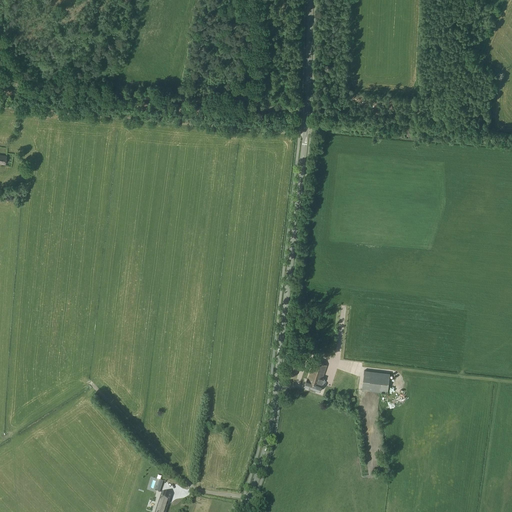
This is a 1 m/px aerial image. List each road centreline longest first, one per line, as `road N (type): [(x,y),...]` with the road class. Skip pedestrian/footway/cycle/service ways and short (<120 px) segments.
road 1 (tertiary): [(244,511),(272,411),(304,136),(309,0)]
road 2 (track): [(0,94),(310,124)]
road 3 (track): [(0,107),(309,136)]
